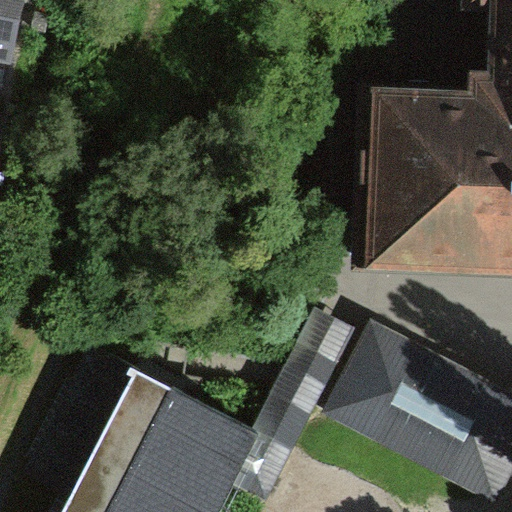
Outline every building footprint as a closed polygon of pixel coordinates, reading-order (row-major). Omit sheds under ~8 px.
[(15,0),(0,0),(0,66),(4,67),(15,0)] [(371,85),(365,271),(511,276),(511,0),(477,0),(477,12),(497,13),(495,71),(466,70),(465,88),(371,85)] [(261,434),(234,485),(265,501),(356,326),(315,305),(251,429),(261,434)] [(317,414),(491,503),(511,463),(511,390),(367,316),(317,414)] [(66,511),(219,511),(234,485),(261,434),(251,429),(82,342),(13,475),(70,505),(66,511)]
